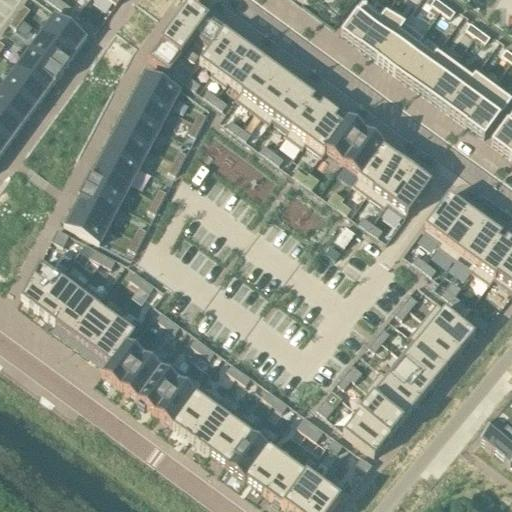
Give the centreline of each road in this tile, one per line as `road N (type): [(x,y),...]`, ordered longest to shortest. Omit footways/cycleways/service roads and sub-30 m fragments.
road 1 (residential): [(511,202),(232,0)]
road 2 (residential): [(228,511),(0,345)]
